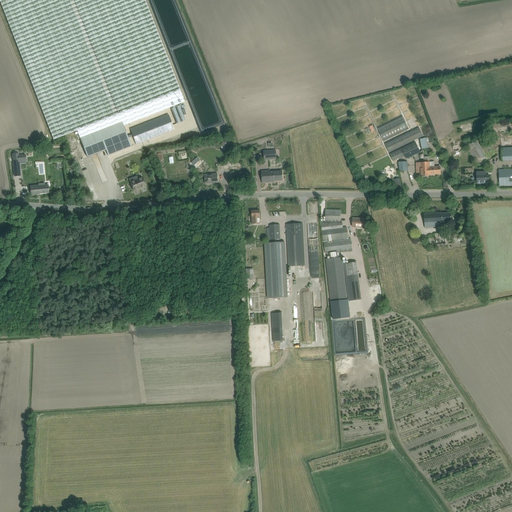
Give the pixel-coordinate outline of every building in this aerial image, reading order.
[(131,146),(123,126),(184,102),(144,0),(0,0),(0,1),(54,140),(77,131),(87,157),(106,150),(108,155),(131,146)] [(174,109),(179,125),(187,122),(182,107),(174,109)] [(174,130),(168,114),(130,129),(136,145),(174,130)] [(409,129),(403,117),(377,129),(383,141),(409,129)] [(423,136),(419,128),(385,144),(389,153),(423,136)] [(477,164),(497,152),(487,136),(482,139),(481,138),(467,146),(477,164)] [(428,148),(426,138),(423,138),(423,139),(420,139),(422,149),(428,148)] [(420,152),(416,142),(390,155),(393,161),(404,155),(406,159),(420,152)] [(511,147),(502,148),(503,161),(511,160),(511,147)] [(276,150),(264,151),(264,160),(276,159),(276,150)] [(12,154),(12,155),(13,170),(20,170),(19,164),(19,161),(26,161),(25,154),(19,155),(19,154),(18,154),(18,153),(18,154),(13,155),(12,154)] [(35,154),(36,174),(46,174),(45,153),(35,154)] [(197,157),(191,163),(193,166),(200,160),(197,157)] [(429,162),(428,157),(423,157),(423,162),(416,163),(416,173),(419,173),(420,176),(430,176),(430,175),(429,162)] [(434,161),(429,162),(430,175),(440,174),(440,166),(434,167),(434,161)] [(399,171),(408,171),(408,162),(398,162),(399,171)] [(511,169),(499,170),(499,186),(508,185),(508,186),(511,185),(511,169)] [(283,181),(282,171),(270,172),(270,171),(261,171),(262,183),(274,182),(274,181),(283,181)] [(248,181),(248,172),(230,173),(231,182),(248,181)] [(485,172),(477,172),(477,176),(477,183),(486,183),(486,181),(489,181),(489,175),(486,176),(485,172)] [(218,182),(217,174),(205,175),(205,183),(211,183),(211,182),(218,182)] [(130,182),(133,190),(145,186),(142,177),(133,181),(132,178),(129,179),(130,182)] [(49,193),(48,185),(45,185),(44,183),(39,184),(39,185),(30,186),(31,195),(38,194),(49,193)] [(252,211),(252,224),(260,224),(260,210),(252,211)] [(323,241),(348,238),(347,227),(343,228),(342,222),(340,223),(340,210),(325,210),(325,221),(321,221),(323,241)] [(424,229),(442,228),(442,226),(443,226),(443,223),(452,223),(451,213),(441,213),(441,212),(424,213),(424,229)] [(353,218),(352,227),(365,228),(365,219),(353,218)] [(288,266),(305,266),(303,223),(286,224),(288,266)] [(267,243),(280,242),(279,224),(270,225),(270,235),(267,235),(267,243)] [(311,256),(319,256),(319,227),(311,227),(311,256)] [(445,233),(435,234),(436,244),(446,244),(445,233)] [(325,253),(337,252),(352,250),(351,239),(324,242),(325,253)] [(280,242),(267,243),(265,243),(268,298),(288,297),(285,242),(280,242)] [(342,257),(333,258),(326,259),(331,301),(347,300),(342,257)] [(349,301),(361,300),(356,262),(344,263),(349,301)] [(272,329),(282,328),(281,313),(272,313),(272,329)]
